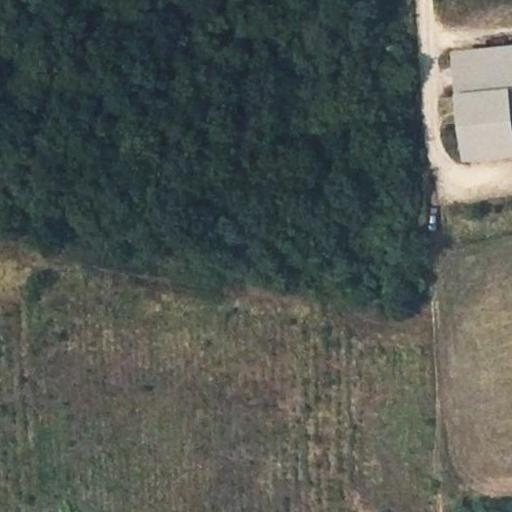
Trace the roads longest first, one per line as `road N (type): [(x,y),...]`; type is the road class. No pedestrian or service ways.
road 1 (track): [(440,511),(425,309),(449,266),(511,247)]
road 2 (track): [(422,0),(430,137),(441,161),(467,180),(511,179)]
